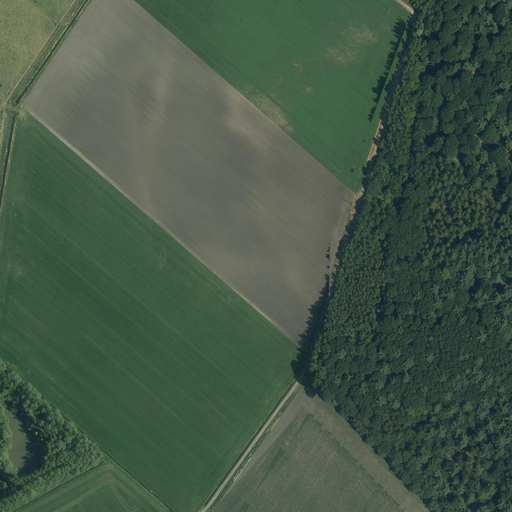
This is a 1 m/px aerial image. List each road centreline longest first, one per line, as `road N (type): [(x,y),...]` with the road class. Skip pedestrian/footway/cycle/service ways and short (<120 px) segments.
road 1 (track): [(304,370),(417,20),(397,0)]
road 2 (track): [(304,370),(369,434),(413,145)]
road 3 (track): [(204,511),(304,370)]
road 4 (track): [(413,145),(439,0)]
